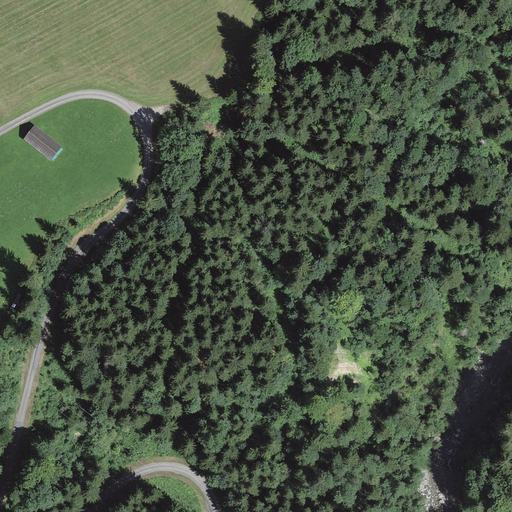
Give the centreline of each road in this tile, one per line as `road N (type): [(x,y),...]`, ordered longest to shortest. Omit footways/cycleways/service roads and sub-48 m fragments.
road 1 (track): [(0,131),(75,95),(107,95),(141,124),(149,160),(129,207),(66,272),(0,491)]
road 2 (track): [(149,468),(202,410),(263,407),(290,395),(297,379),(282,314),(286,277),(300,255),(369,206),(411,143)]
road 3 (track): [(94,511),(136,474),(162,466),(199,478),(216,511)]
